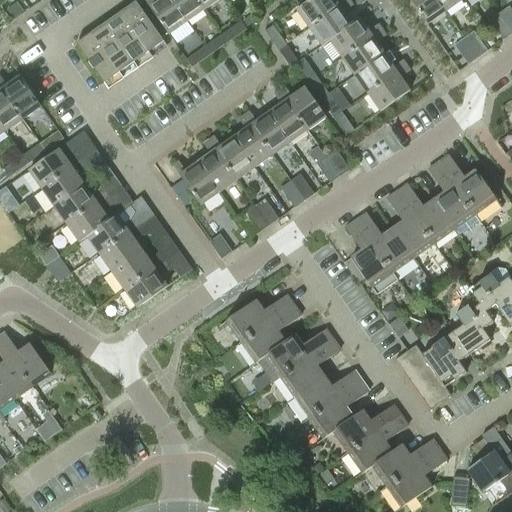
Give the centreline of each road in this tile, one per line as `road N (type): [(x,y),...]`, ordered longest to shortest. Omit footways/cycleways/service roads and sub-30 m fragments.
road 1 (residential): [(511,398),(446,438),(432,431),(388,375),(372,367),(285,240)]
road 2 (residential): [(285,240),(467,115),(479,81),(511,60)]
road 3 (residential): [(178,511),(164,430),(116,356)]
road 4 (residential): [(90,115),(43,46),(111,0)]
road 5 (residential): [(134,164),(266,73)]
road 6 (residential): [(219,285),(134,164)]
road 7 (residential): [(116,356),(93,352),(25,305),(0,307)]
road 8 (residential): [(116,356),(219,285)]
